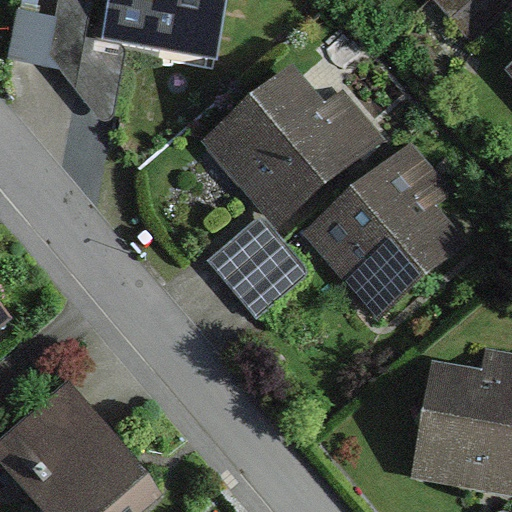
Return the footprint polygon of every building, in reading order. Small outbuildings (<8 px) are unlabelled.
[(229,0),(110,0),(104,41),(219,59),(229,0)] [(433,0),(465,36),(506,0),(433,0)] [(327,103),(299,69),(209,142),(278,226),(384,140),(343,90),(327,103)] [(455,187),(415,140),(308,231),(382,318),(471,243),(437,203),(455,187)] [(261,218),(208,261),(252,315),(305,273),(261,218)] [(0,330),(15,318),(0,300),(0,330)] [(511,498),(511,351),(489,347),(485,371),(437,361),(414,480),(511,498)] [(72,374),(0,436),(0,455),(49,511),(137,511),(168,485),(72,374)]
